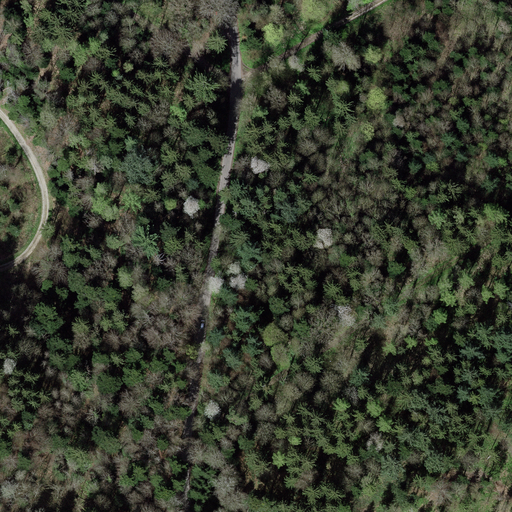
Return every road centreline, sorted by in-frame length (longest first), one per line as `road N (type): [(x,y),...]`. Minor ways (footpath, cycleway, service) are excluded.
road 1 (unclassified): [(187,511),(183,454),(235,89),(226,0)]
road 2 (track): [(511,224),(220,419),(183,454)]
road 3 (track): [(0,113),(38,174),(43,218),(30,251),(0,268)]
road 4 (track): [(235,89),(380,0)]
road 5 (track): [(235,89),(109,0)]
